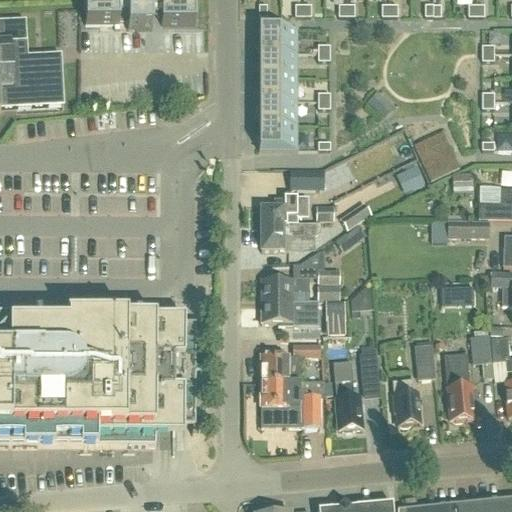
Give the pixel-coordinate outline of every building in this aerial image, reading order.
[(84,0),(85,30),(118,30),(118,26),(128,26),(128,35),(141,35),(152,35),(152,15),(161,15),(161,30),(194,30),(195,5),(194,0),(84,0)] [(258,23),(266,23),(266,11),(258,11),(258,23)] [(303,23),(303,11),(295,11),(295,23),(303,23)] [(346,23),(346,11),(338,11),(338,23),(346,23)] [(354,11),(346,11),(346,23),(354,23),(354,11)] [(381,23),(389,23),(389,11),(381,11),(381,23)] [(397,11),(389,11),(389,23),(397,23),(397,11)] [(432,23),(432,11),(424,11),(424,23),(432,23)] [(432,11),(432,23),(440,23),(440,11),(432,11)] [(467,23),(475,23),(475,11),(467,11),(467,23)] [(475,11),(475,23),(483,23),(483,11),(475,11)] [(27,62),(25,26),(0,27),(0,115),(63,112),(62,92),(60,61),(27,62)] [(292,60),(297,60),(297,36),(297,35),(258,35),(258,60),(292,60)] [(317,52),(317,60),(329,60),(329,52),(317,52)] [(481,60),(493,60),(493,52),(481,52),(481,60)] [(258,60),(258,84),(297,84),(297,60),(292,60),(258,60)] [(329,60),(317,60),(317,68),(329,68),(329,60)] [(493,60),(481,60),(481,68),(493,68),(493,60)] [(297,108),(297,84),(258,84),(258,108),(292,108),(297,108)] [(317,108),(329,108),(329,100),(317,100),(317,108)] [(481,108),(493,108),(493,100),(481,100),(481,108)] [(297,132),(297,108),(292,108),(258,108),(258,132),(292,132),(297,132)] [(329,116),(329,108),(317,108),(317,116),(329,116)] [(493,108),(481,108),(481,116),(493,116),(493,108)] [(297,132),(292,132),(258,132),(258,157),(297,157),(297,155),(297,132)] [(317,149),(317,157),(329,157),(329,149),(317,149)] [(481,149),(481,157),(493,157),(493,149),(481,149)] [(290,177),(290,196),(321,196),(322,178),(290,177)] [(497,210),(478,210),(478,227),(487,227),(511,227),(511,195),(498,195),(497,210)] [(274,215),(260,215),(260,230),(296,230),(296,222),(306,222),(306,204),(284,205),(284,208),(274,208),(274,215)] [(361,212),(339,226),(347,238),(371,222),(363,210),(360,212),(361,212)] [(333,227),(333,212),(316,212),(316,227),(333,227)] [(487,227),(478,227),(447,227),(447,228),(431,228),(432,244),(447,244),(447,245),(487,244),(487,227)] [(297,230),(296,230),(260,230),(260,257),(288,257),(287,243),(313,242),(321,237),(321,230),(297,230)] [(352,249),(367,239),(362,231),(336,249),(340,255),(351,247),(352,249)] [(511,242),(503,242),(503,273),(511,273),(511,242)] [(339,307),(339,291),(340,276),(322,276),(322,258),(303,268),(303,276),(317,276),(317,290),(317,307),(339,307)] [(511,279),(490,279),(489,293),(501,293),(501,313),(511,312),(511,279)] [(277,287),(261,287),(261,308),(292,308),(308,308),(308,285),(291,284),(277,284),(277,287)] [(439,294),(439,310),(473,310),(472,294),(439,294)] [(352,315),(362,314),(361,307),(352,307),(352,315)] [(292,308),(261,308),(260,330),(277,330),(277,332),(293,332),(308,332),(308,317),(292,317),(292,308)] [(0,452),(154,454),(154,443),(181,443),(182,396),(174,396),(174,364),(182,364),(182,324),(0,322),(0,452)] [(488,342),(470,344),(473,371),(490,369),(488,342)] [(505,389),(508,424),(511,424),(511,363),(509,364),(507,344),(491,345),(493,363),(492,363),(493,380),(506,379),(507,388),(505,389)] [(285,362),(261,362),(261,388),(287,389),(287,375),(299,375),(299,364),(319,364),(319,352),(289,352),(289,360),(285,360),(285,362)] [(434,384),(431,352),(415,353),(418,386),(434,384)] [(360,386),(377,384),(376,374),(379,373),(378,359),(358,360),(360,386)] [(464,392),(463,377),(466,376),(465,361),(445,363),(448,394),(447,394),(449,427),(453,427),(455,429),(461,428),(463,426),(474,425),(471,392),(464,392)] [(352,386),(335,388),(337,404),(335,404),(338,436),(342,436),(344,438),(351,437),(353,435),(361,434),(360,418),(362,418),(361,402),(353,403),(352,386)] [(415,400),(414,386),(393,388),(394,402),(392,402),(393,420),(396,420),(397,431),(399,431),(402,433),(408,432),(410,430),(420,429),(418,400),(415,400)] [(324,390),(287,389),(261,388),(261,427),(288,427),(288,433),(319,433),(319,404),(325,403),(324,390)]
